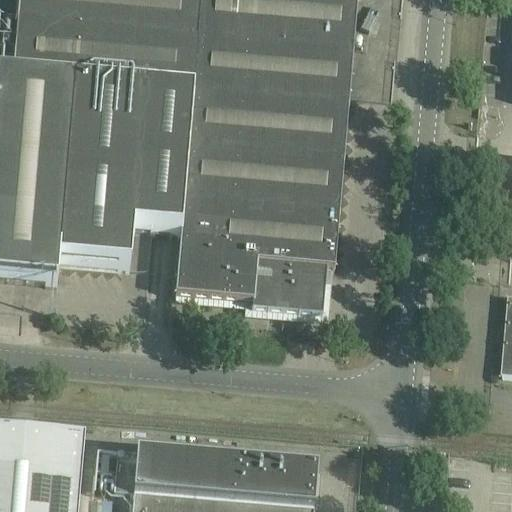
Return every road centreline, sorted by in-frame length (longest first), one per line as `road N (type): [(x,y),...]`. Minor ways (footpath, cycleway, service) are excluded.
road 1 (unclassified): [(401,394),(0,359)]
road 2 (unclassified): [(401,394),(435,0)]
road 3 (unknown): [(494,144),(509,0)]
